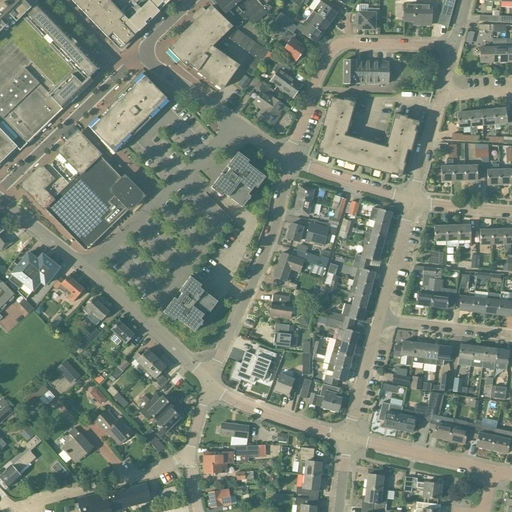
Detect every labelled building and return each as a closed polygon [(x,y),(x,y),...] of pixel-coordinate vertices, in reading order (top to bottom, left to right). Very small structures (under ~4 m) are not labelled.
[(24,7),(27,11),(37,2),(35,0),(0,0),(0,36),(14,23),(11,20),(24,7)] [(123,14),(138,0),(75,0),(111,37),(128,20),(123,14)] [(166,5),(160,0),(138,0),(123,14),(128,20),(139,31),(160,12),(159,11),(166,5)] [(252,26),(267,13),(256,1),(252,5),(247,0),(213,0),(225,14),(230,10),(233,14),(227,23),(233,28),(236,30),(246,20),(252,26)] [(255,0),(256,1),(267,13),(272,8),(267,3),(270,0),(255,0)] [(448,27),(455,0),(444,0),(438,24),(448,27)] [(89,77),(95,71),(100,67),(65,31),(37,2),(27,11),(24,7),(11,20),(14,23),(0,36),(0,160),(15,146),(16,147),(20,151),(24,147),(27,144),(27,143),(40,130),(62,109),(63,109),(92,81),(89,77)] [(320,2),(313,12),(329,23),(336,13),(320,2)] [(404,5),(404,21),(418,22),(418,26),(430,26),(431,5),(404,5)] [(230,39),(236,30),(233,28),(227,23),(227,22),(212,6),(206,12),(202,8),(192,18),(195,22),(168,48),(186,66),(188,65),(222,88),(238,65),(212,48),(210,47),(223,34),(224,35),(230,39)] [(358,14),(355,14),(352,24),(357,26),(357,29),(374,30),(374,21),(378,21),(378,10),(367,9),(367,13),(358,13),(358,14)] [(313,12),(306,22),(322,33),(329,23),(313,12)] [(139,31),(128,20),(111,37),(122,48),(134,36),(134,35),(138,31),(139,32),(139,31)] [(274,20),(269,27),(282,37),(277,44),(284,50),(282,52),(288,56),(295,62),(296,60),(298,60),(300,57),(300,56),(304,49),(300,46),(301,45),(293,39),(295,36),(292,33),(287,30),(283,27),(274,20)] [(283,27),(287,30),(292,33),(295,29),(297,27),(288,21),(287,21),(283,27)] [(303,27),(299,32),(315,43),(322,33),(306,22),(303,27)] [(236,30),(230,39),(234,43),(241,33),(236,30)] [(469,30),(466,44),(474,46),(478,32),(469,30)] [(246,37),(241,33),(234,43),(239,46),(246,37)] [(251,40),(246,37),(239,46),(244,49),(251,40)] [(492,39),(493,43),(493,64),(506,63),(505,39),(492,39)] [(244,49),(249,53),(256,44),(251,40),(244,49)] [(479,64),(493,64),(493,43),(488,43),(488,48),(479,48),(479,64)] [(268,52),(256,44),(249,53),(252,55),(261,62),(268,52)] [(252,55),(248,59),(258,66),(261,62),(252,55)] [(245,64),(246,65),(254,71),(258,66),(248,59),(245,64)] [(274,64),(270,69),(276,73),(269,82),(292,99),(301,86),(287,75),(291,69),(279,60),(276,65),(274,64)] [(343,61),(342,84),(355,85),(355,84),(387,84),(388,63),(355,63),(355,61),(343,61)] [(254,71),(246,65),(242,69),(251,76),(254,71)] [(143,73),(88,126),(114,154),(169,101),(143,73)] [(237,85),(244,90),(251,80),(244,75),(237,85)] [(267,114),(276,101),(268,96),(272,90),(262,84),(259,90),(261,91),(252,104),(262,110),(267,114)] [(417,123),(417,122),(406,118),(406,117),(395,114),(386,144),(387,145),(386,148),(344,136),(345,133),(346,133),(354,103),(343,100),(343,101),(331,98),(331,99),(329,99),(322,126),(325,127),(322,140),(320,140),(317,153),(318,153),(317,154),(399,177),(400,176),(401,176),(404,163),(403,163),(407,150),(410,151),(418,123),(417,123)] [(284,106),(276,101),(267,114),(262,110),(258,117),(273,127),(279,117),(277,116),(284,106)] [(505,109),(493,110),(495,125),(507,124),(505,109)] [(495,125),(493,110),(481,111),(482,126),(495,125)] [(470,128),(471,136),(475,136),(475,133),(477,133),(477,127),(482,126),(481,111),(469,112),(470,128)] [(470,128),(469,112),(456,114),(458,129),(459,129),(459,131),(463,130),(463,128),(470,128)] [(89,247),(90,247),(97,240),(141,198),(131,189),(133,187),(129,182),(124,177),(122,179),(96,152),(79,135),(61,152),(52,161),(43,170),(24,188),(40,205),(81,247),(82,247),(82,248),(83,248),(84,248),(85,249),(86,249),(87,248),(88,248),(89,247)] [(448,145),(448,159),(457,158),(457,145),(448,145)] [(222,196),(224,194),(242,208),(250,196),(248,195),(254,186),(257,188),(265,177),(247,163),(249,161),(238,152),(227,167),(229,169),(224,176),(222,173),(211,188),(222,196)] [(500,185),(499,170),(499,164),(493,164),(493,170),(487,170),(488,185),(500,185)] [(453,166),(453,181),(465,181),(465,165),(453,166)] [(465,181),(478,181),(477,165),(471,165),(465,165),(465,181)] [(441,182),(453,181),(453,166),(446,166),(440,166),(441,182)] [(500,185),(511,185),(511,170),(499,170),(500,185)] [(299,186),(296,199),(317,203),(320,191),(299,186)] [(340,198),(334,216),(333,218),(339,219),(340,220),(346,199),(340,198)] [(314,216),(317,203),(296,199),(293,212),(314,216)] [(348,213),(356,216),(359,203),(351,201),(348,213)] [(375,222),(388,226),(392,213),(378,210),(372,208),(368,220),(369,220),(375,222)] [(333,218),(334,216),(330,215),(328,224),(338,226),(339,219),(333,218)] [(385,238),(388,226),(375,222),(369,220),(365,232),(385,238)] [(291,223),(287,239),(298,242),(300,238),(305,239),(305,240),(324,245),(329,228),(310,223),(308,229),(303,228),(303,227),(291,223)] [(458,226),(458,247),(464,247),(464,240),(470,240),(470,225),(458,226)] [(446,241),(446,226),(434,226),(434,241),(446,241)] [(458,226),(446,226),(446,241),(446,247),(458,247),(458,226)] [(12,243),(2,231),(0,227),(0,249),(2,251),(12,243)] [(511,229),(503,230),(504,244),(504,250),(510,250),(510,244),(511,243),(511,229)] [(492,245),(491,230),(479,231),(480,245),(492,245)] [(503,230),(491,230),(492,245),(504,244),(503,230)] [(370,239),(368,245),(382,249),(385,238),(365,232),(364,238),(370,239)] [(378,262),(382,249),(368,245),(364,244),(361,256),(356,254),(354,261),(353,261),(369,266),(371,259),(378,262)] [(282,253),(278,265),(298,272),(300,268),(301,269),(303,261),(325,268),(329,259),(322,256),(321,258),(305,253),(304,255),(294,251),(292,257),(282,253)] [(438,265),(442,265),(444,253),(429,251),(428,263),(438,265)] [(45,286),(59,268),(42,255),(37,261),(28,253),(18,266),(13,262),(2,277),(24,299),(25,300),(33,291),(40,282),(45,286)] [(358,282),(372,286),(375,274),(368,271),(369,266),(353,261),(352,267),(358,268),(358,269),(361,270),(360,274),(355,273),(353,280),(358,282)] [(294,270),(278,265),(273,277),(286,282),(284,288),(296,290),(297,285),(294,284),(290,282),(294,270)] [(424,266),(422,274),(434,276),(431,305),(438,306),(438,308),(446,309),(448,297),(442,296),(442,288),(439,288),(440,280),(435,279),(436,268),(424,266)] [(501,281),(501,274),(491,273),(491,280),(501,281)] [(423,304),(431,305),(434,276),(422,274),(422,275),(423,275),(423,278),(429,279),(428,286),(425,286),(424,294),(416,293),(415,305),(422,306),(423,304)] [(469,275),(461,274),(460,289),(468,290),(469,275)] [(60,285),(67,290),(71,293),(69,295),(67,298),(73,302),(75,300),(80,294),(83,296),(86,292),(67,276),(64,281),(60,278),(55,284),(53,286),(57,289),(58,287),(59,287),(60,285)] [(217,302),(199,288),(201,285),(190,277),(179,291),(182,293),(177,300),(174,298),(163,312),(174,321),(176,318),(194,332),(203,321),(200,319),(206,311),(209,313),(217,302)] [(3,278),(0,280),(0,291),(1,293),(0,293),(0,311),(18,294),(3,278)] [(323,285),(329,287),(336,289),(337,281),(331,280),(331,282),(325,280),(323,285)] [(368,298),(372,286),(358,282),(356,288),(350,286),(349,292),(354,294),(368,298)] [(474,291),(474,293),(474,297),(472,312),(485,314),(487,299),(487,293),(474,291)] [(458,311),(472,312),(474,297),(474,293),(469,292),(468,297),(460,296),(458,311)] [(501,292),(500,294),(500,300),(498,315),(511,317),(511,307),(511,301),(507,301),(509,293),(501,292)] [(500,294),(487,293),(487,299),(485,314),(498,315),(500,300),(500,294)] [(273,294),(270,316),(290,319),(292,304),(288,303),(289,297),(273,294)] [(354,294),(351,306),(365,310),(368,298),(354,294)] [(25,300),(24,299),(19,304),(28,314),(33,309),(25,300)] [(92,312),(101,321),(105,317),(107,319),(111,315),(93,299),(82,310),(88,316),(92,312)] [(362,322),(365,310),(351,306),(345,304),(343,310),(344,311),(342,315),(329,312),(327,318),(353,325),(354,320),(362,322)] [(53,329),(62,319),(58,315),(48,325),(53,329)] [(344,330),(341,341),(355,346),(358,333),(351,331),(353,325),(327,318),(325,325),(344,330)] [(121,340),(126,344),(129,340),(131,342),(136,338),(118,322),(111,330),(115,334),(109,339),(116,346),(121,340)] [(292,336),(293,327),(275,324),(273,345),(296,348),(298,337),(292,336)] [(95,326),(84,337),(77,345),(83,351),(91,344),(101,333),(95,326)] [(352,357),(355,346),(341,341),(335,340),(332,352),(352,357)] [(412,366),(412,362),(414,343),(402,341),(402,346),(395,346),(394,356),(401,357),(401,355),(406,356),(405,366),(412,366)] [(424,364),(427,344),(414,343),(412,362),(424,364)] [(436,365),(439,346),(427,344),(424,364),(436,365)] [(458,363),(460,365),(470,366),(472,346),(460,344),(458,358),(459,358),(458,363)] [(320,348),(314,346),(312,353),(326,357),(328,351),(320,348)] [(451,347),(439,346),(436,365),(443,366),(443,360),(449,361),(451,347)] [(482,361),(484,347),(472,346),(470,366),(481,368),(482,361)] [(245,352),(241,364),(236,363),(230,380),(240,383),(242,378),(253,382),(255,377),(268,382),(271,374),(266,373),(272,357),(275,359),(277,354),(257,347),(254,355),(245,352)] [(496,349),(484,347),(482,361),(489,362),(489,368),(493,368),(496,349)] [(508,350),(496,349),(493,368),(506,370),(508,350)] [(144,369),(145,370),(157,358),(153,354),(152,355),(147,350),(140,357),(137,354),(133,358),(138,364),(136,367),(141,372),(144,369)] [(332,352),(329,364),(348,369),(352,357),(332,352)] [(124,358),(117,366),(122,371),(129,363),(124,358)] [(157,358),(145,370),(158,382),(162,378),(159,374),(165,368),(160,363),(161,361),(157,358)] [(66,360),(59,366),(73,381),(80,375),(66,360)] [(348,369),(329,364),(327,369),(333,371),(331,377),(326,375),(324,382),(336,386),(338,380),(345,382),(348,369)] [(408,385),(410,377),(394,373),(392,381),(408,385)] [(274,390),(274,392),(279,394),(281,393),(287,395),(290,388),(296,390),(301,377),(293,375),(292,378),(280,374),(274,390)] [(450,375),(441,375),(439,389),(449,390),(450,375)] [(413,377),(411,388),(420,390),(422,378),(413,377)] [(462,387),(463,379),(454,378),(452,392),(461,393),(461,392),(466,393),(467,388),(462,387)] [(304,379),(299,397),(306,399),(311,381),(304,379)] [(30,407),(48,391),(41,383),(23,400),(30,407)] [(327,385),(323,384),(320,396),(317,395),(311,393),(308,403),(315,405),(321,407),(336,411),(340,399),(336,398),(339,388),(327,385)] [(505,399),(506,387),(493,385),(491,398),(505,399)] [(101,404),(108,398),(97,386),(90,392),(101,404)] [(47,403),(55,396),(49,390),(42,397),(47,403)] [(127,404),(118,392),(114,395),(124,407),(127,404)] [(433,411),(437,393),(430,392),(430,393),(427,407),(427,409),(424,420),(430,422),(431,419),(433,411)] [(444,395),(437,393),(433,411),(431,419),(430,422),(429,428),(435,429),(433,437),(448,440),(451,426),(453,419),(439,416),(444,395)] [(170,408),(171,408),(172,407),(172,406),(173,404),(168,399),(166,401),(162,397),(154,405),(150,401),(139,412),(147,420),(151,415),(157,421),(170,408)] [(382,426),(397,429),(402,409),(402,407),(382,402),(378,419),(384,420),(382,426)] [(7,405),(0,410),(6,418),(13,412),(7,405)] [(402,409),(397,429),(412,433),(415,418),(424,420),(427,409),(427,407),(415,405),(413,411),(402,409)] [(180,418),(171,408),(170,408),(157,421),(156,423),(162,429),(158,433),(161,437),(174,424),(176,425),(181,420),(179,418),(180,418)] [(106,431),(117,444),(126,436),(128,438),(129,437),(128,435),(131,432),(120,418),(116,421),(106,410),(93,421),(104,433),(106,431)] [(491,450),(496,429),(480,425),(481,421),(475,420),(473,428),(471,437),(477,439),(475,447),(491,450)] [(221,423),(220,435),(232,436),(232,435),(246,437),(248,428),(231,426),(231,425),(221,423)] [(28,426),(21,432),(27,440),(34,434),(28,426)] [(465,436),(471,437),(473,428),(467,427),(467,430),(451,426),(448,440),(463,444),(465,436)] [(63,448),(75,462),(91,447),(74,428),(68,433),(73,439),(63,448)] [(508,446),(511,446),(511,432),(496,429),(491,450),(506,454),(508,446)] [(152,445),(158,440),(149,430),(143,435),(152,445)] [(35,435),(24,445),(29,450),(40,440),(35,435)] [(203,456),(203,464),(223,463),(223,464),(234,463),(248,462),(248,457),(258,457),(258,446),(229,446),(229,452),(220,452),(208,452),(209,455),(203,456)] [(297,474),(303,475),(319,477),(321,463),(312,462),(313,449),(300,447),(297,474)] [(23,455),(11,466),(10,465),(6,469),(7,470),(0,475),(0,479),(2,482),(2,484),(4,486),(6,486),(7,488),(20,476),(19,475),(17,473),(29,462),(35,457),(29,450),(23,455)] [(68,474),(58,461),(52,467),(63,479),(68,474)] [(223,473),(223,464),(223,463),(203,464),(203,474),(223,473)] [(367,474),(365,488),(381,490),(383,477),(389,477),(389,471),(376,469),(376,475),(367,474)] [(237,480),(245,479),(245,471),(236,471),(237,480)] [(318,490),(319,477),(303,475),(302,488),(296,487),(295,494),(308,495),(309,489),(318,490)] [(423,489),(422,496),(439,498),(441,484),(417,481),(417,478),(405,477),(404,492),(411,492),(412,487),(423,489)] [(111,511),(151,501),(146,484),(107,494),(106,491),(77,499),(80,511),(111,511)] [(276,486),(266,485),(264,502),(274,504),(276,486)] [(387,490),(381,490),(365,488),(364,502),(373,503),(372,509),(385,510),(387,490)] [(208,506),(210,505),(211,508),(222,506),(222,505),(230,504),(228,490),(220,492),(220,491),(208,493),(209,499),(208,500),(208,506)] [(317,511),(318,511),(316,511),(316,506),(307,505),(308,499),(295,498),(294,504),(296,504),(295,511),(317,511)] [(511,511),(511,500),(506,499),(503,511),(511,511)] [(414,511),(437,511),(438,510),(429,509),(429,503),(416,502),(414,511)]
